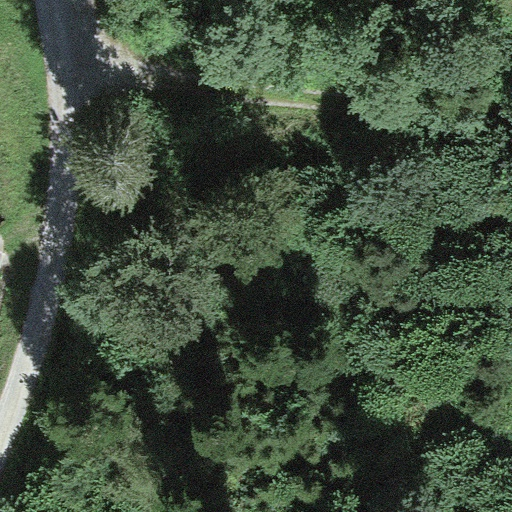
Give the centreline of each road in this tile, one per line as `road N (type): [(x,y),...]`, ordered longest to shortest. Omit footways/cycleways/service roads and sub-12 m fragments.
road 1 (track): [(81,0),(77,51),(148,74),(378,105),(511,135)]
road 2 (track): [(59,0),(77,51),(67,206),(51,303),(0,455)]
